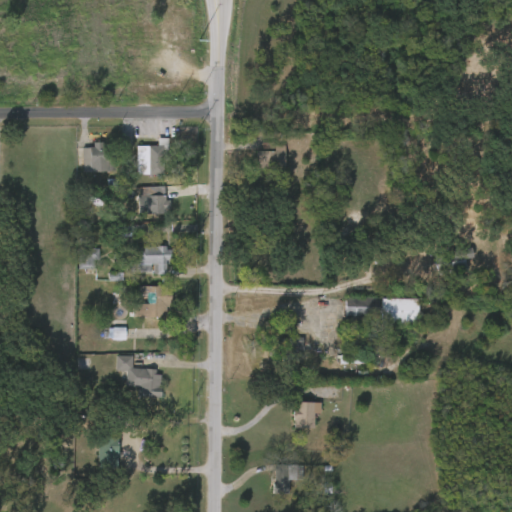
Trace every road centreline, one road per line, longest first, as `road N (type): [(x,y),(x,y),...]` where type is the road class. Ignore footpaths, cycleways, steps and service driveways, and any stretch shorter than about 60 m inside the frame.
road 1 (tertiary): [(218,33),(213,511)]
road 2 (residential): [(0,110),(218,114)]
